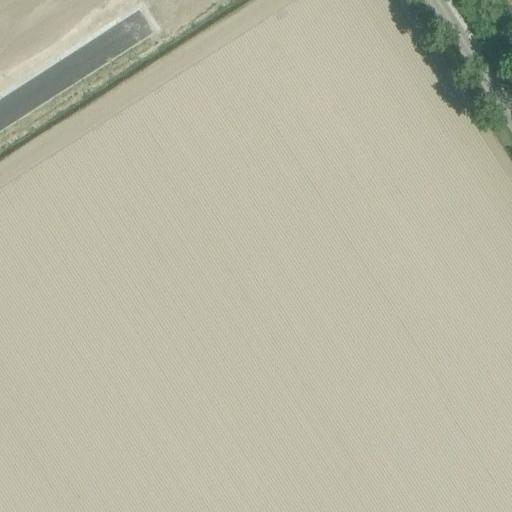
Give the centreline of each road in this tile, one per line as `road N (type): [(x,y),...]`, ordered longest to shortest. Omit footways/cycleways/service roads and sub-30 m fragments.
road 1 (unclassified): [(0,115),(136,27)]
road 2 (unclassified): [(511,118),(435,0)]
